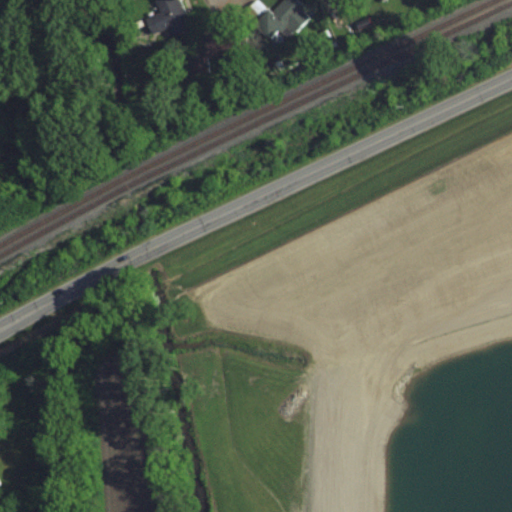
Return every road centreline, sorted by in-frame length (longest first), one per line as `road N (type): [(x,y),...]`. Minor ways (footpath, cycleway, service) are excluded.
road 1 (secondary): [(121,263),(511,77)]
road 2 (secondary): [(0,329),(121,263)]
